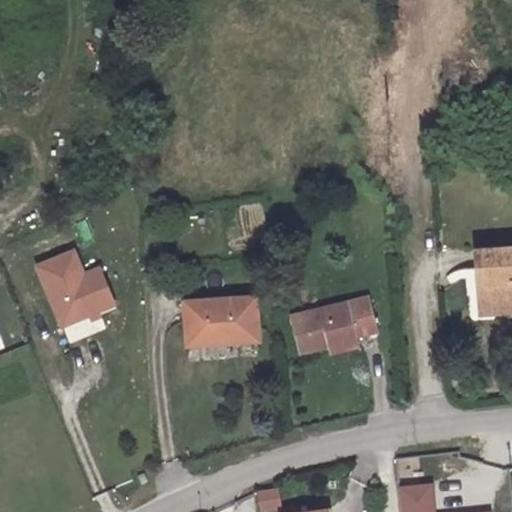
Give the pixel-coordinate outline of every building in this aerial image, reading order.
[(511,236),(467,241),(472,294),(511,290),(511,236)] [(67,325),(102,310),(87,274),(77,251),(42,266),(67,325)] [(103,268),(87,274),(102,310),(118,303),(103,268)] [(511,301),(511,290),(472,294),(473,305),(511,301)] [(250,294),(180,301),(183,334),(219,331),(219,339),(254,335),(250,294)] [(298,354),(326,347),(324,343),(357,336),(377,331),(369,296),(290,315),(298,354)] [(219,331),(183,334),(184,343),(219,339),(219,331)] [(324,343),(326,347),(327,354),(359,346),(357,336),(324,343)] [(439,511),(437,482),(405,484),(406,511),(494,511),(486,511),(439,511)] [(259,511),(282,509),(279,488),(257,492),(259,511)]
